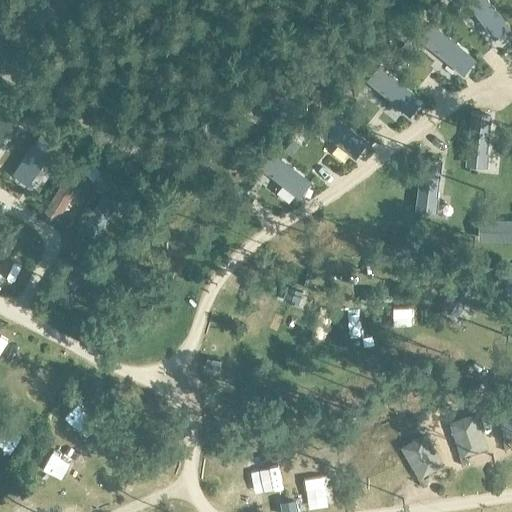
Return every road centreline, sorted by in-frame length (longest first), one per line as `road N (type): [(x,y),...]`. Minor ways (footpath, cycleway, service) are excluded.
road 1 (unknown): [(0,75),(181,175),(387,0)]
road 2 (track): [(196,348),(413,310),(511,371)]
